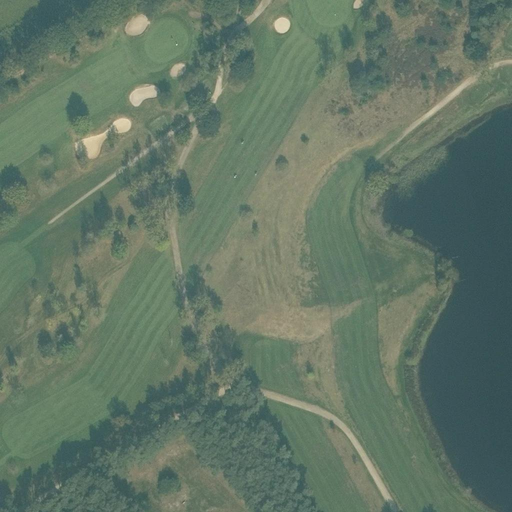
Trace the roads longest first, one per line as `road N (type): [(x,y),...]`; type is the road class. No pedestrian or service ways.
road 1 (track): [(266,0),(225,50),(218,91),(169,193),(181,287),(225,376),(341,425),(395,511)]
road 2 (track): [(15,511),(232,382)]
